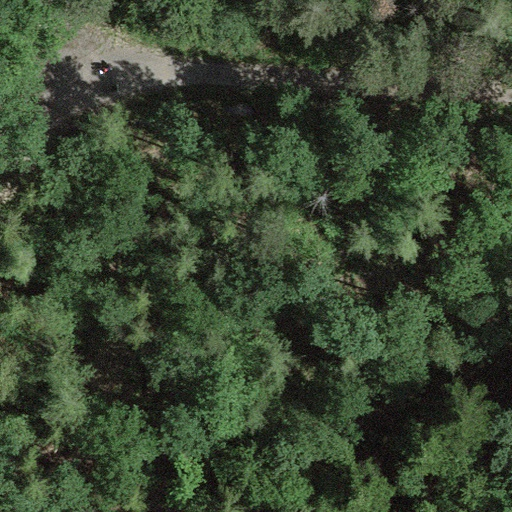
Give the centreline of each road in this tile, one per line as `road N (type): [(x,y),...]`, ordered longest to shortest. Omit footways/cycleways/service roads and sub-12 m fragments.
road 1 (track): [(88,79),(511,92)]
road 2 (track): [(88,79),(0,198)]
